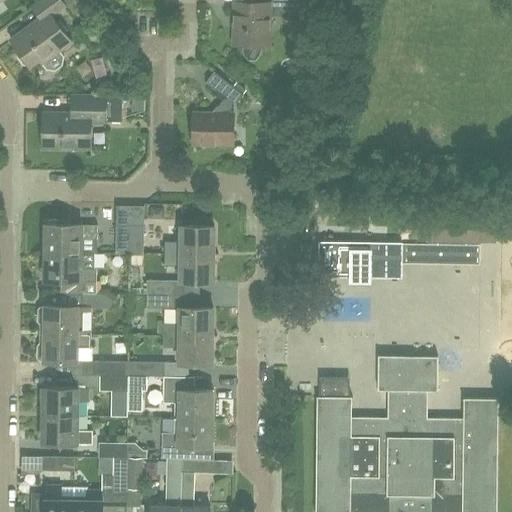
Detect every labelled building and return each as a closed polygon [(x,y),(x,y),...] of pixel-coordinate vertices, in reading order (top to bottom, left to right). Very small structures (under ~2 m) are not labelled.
[(41,0),(33,7),(41,18),(11,39),(21,53),(19,54),(19,57),(24,64),(27,65),(28,63),(30,66),(40,58),(47,68),(56,70),(63,64),(64,56),(60,50),(71,42),(52,15),(71,1),(69,0),(41,0)] [(235,2),(235,45),(245,45),(245,50),(247,56),(250,59),(256,59),(260,55),(262,51),(262,45),(269,45),(270,16),(270,12),(295,12),(294,0),(256,0),(257,2),(247,2),(235,2)] [(93,41),(106,32),(99,21),(85,29),(93,41)] [(237,103),(244,95),(230,85),(221,96),(224,98),(218,106),(218,114),(194,114),(193,145),(234,145),(234,114),(231,114),(231,103),(237,103)] [(106,96),(72,96),(72,114),(44,114),(44,149),(92,149),(91,122),(106,122),(106,121),(123,121),(123,96),(106,96)] [(130,254),(131,205),(117,205),(116,226),(116,254),(130,254)] [(130,254),(143,254),(144,254),(144,226),(145,205),(131,205),(130,254)] [(487,241),(487,217),(449,216),(429,216),(429,240),(487,241)] [(82,253),(95,253),(95,252),(98,252),(98,239),(98,226),(47,225),(47,253),(82,253)] [(166,254),(215,255),(215,227),(181,226),(181,241),(166,241),(166,254)] [(402,263),(402,244),(321,243),(320,276),(352,276),(351,281),(371,281),(371,276),(402,276),(402,263)] [(402,244),(402,263),(480,264),(481,244),(402,244)] [(83,294),(109,294),(109,290),(102,290),(101,280),(97,280),(97,268),(95,268),(95,253),(82,253),(47,253),(46,280),(71,281),(71,294),(83,294)] [(214,283),(215,255),(166,254),(166,265),(181,265),(181,282),(214,283)] [(147,295),(175,295),(176,281),(147,281),(147,295)] [(83,294),(83,307),(46,306),(46,308),(42,308),(40,310),(40,322),(42,324),(45,324),(45,334),(86,334),(91,334),(92,308),(111,309),(112,294),(109,294),(83,294)] [(175,309),(175,295),(147,295),(147,309),(175,309)] [(164,335),(213,336),(214,308),(180,308),(180,322),(165,322),(164,335)] [(45,362),(78,362),(78,348),(91,348),(91,334),(86,334),(45,334),(45,344),(42,344),(39,346),(39,358),(41,360),(45,360),(45,362)] [(213,364),(213,336),(164,335),(164,347),(180,347),(180,364),(213,364)] [(379,511),(379,510),(388,510),(387,511),(498,511),(499,398),(464,398),(464,419),(428,418),(428,390),(438,390),(439,356),(379,355),(379,389),(388,390),(388,418),(352,417),(352,397),(317,397),(315,511),(379,511)] [(467,376),(467,356),(448,356),(448,375),(467,376)] [(129,376),(129,362),(92,362),(92,376),(129,376)] [(129,376),(164,377),(165,363),(129,362),(129,376)] [(129,390),(143,390),(147,390),(147,377),(129,376),(129,390)] [(101,391),(128,391),(129,377),(101,377),(101,391)] [(180,418),(214,418),(214,391),(192,391),(192,378),(164,377),(164,402),(180,403),(180,418)] [(44,416),(78,416),(79,402),(91,401),(91,387),(79,387),(79,388),(45,388),(44,416)] [(78,430),(78,416),(44,416),(44,444),(78,444),(93,444),(93,430),(78,430)] [(182,459),(193,459),(193,447),(213,447),(214,418),(180,418),(180,433),(163,433),(163,458),(163,459),(165,459),(168,459),(182,459)] [(114,458),(127,458),(128,458),(128,444),(100,443),(100,457),(114,458)] [(137,444),(128,444),(128,458),(144,458),(147,458),(148,450),(144,450),(137,444)] [(76,470),(76,456),(44,456),(43,469),(76,470)] [(127,458),(114,458),(114,504),(127,504),(127,489),(127,458)] [(128,458),(127,458),(127,489),(128,489),(144,489),(144,471),(144,458),(128,458)] [(151,506),(151,511),(180,511),(180,506),(181,506),(182,479),(182,459),(168,459),(167,506),(151,506)] [(212,460),(193,459),(182,459),(182,479),(181,506),(180,506),(180,511),(210,511),(211,507),(194,507),(195,473),(212,473),(212,460)] [(74,511),(75,487),(62,487),(62,485),(45,485),(45,493),(32,493),(31,511),(74,511)] [(75,487),(74,511),(103,511),(104,500),(103,500),(103,490),(88,490),(88,488),(75,487)]
